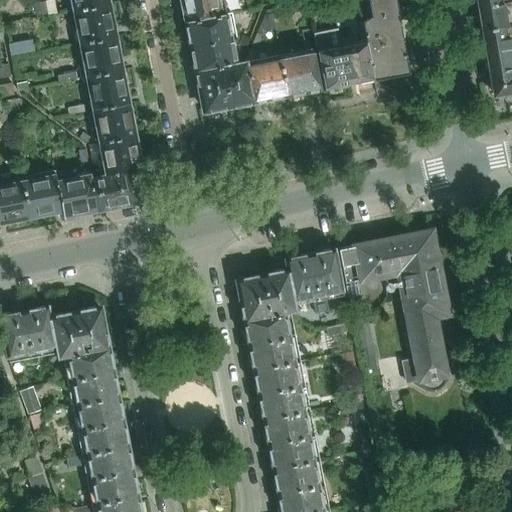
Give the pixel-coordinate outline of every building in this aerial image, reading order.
[(70,0),(72,10),(108,3),(107,0),(70,0)] [(182,0),(187,22),(221,15),(218,0),(182,0)] [(402,36),(396,0),(369,0),(372,16),(364,22),(367,42),(402,36)] [(511,0),(475,0),(491,90),(498,95),(511,91),(511,0)] [(44,1),(33,4),(36,18),(47,15),(44,1)] [(114,36),(108,3),(72,10),(79,43),(114,36)] [(325,90),(349,85),(341,47),(324,50),(323,43),(326,43),(320,10),(309,11),(325,90)] [(226,14),(221,15),(187,22),(197,71),(231,65),(237,63),(232,41),(236,41),(234,28),(229,29),(226,14)] [(311,48),(307,28),(301,29),(304,49),(311,48)] [(349,85),(374,81),(367,42),(350,46),(349,39),(350,38),(349,29),(338,31),(341,47),(349,85)] [(250,51),(255,53),(261,37),(256,35),(250,51)] [(121,69),(114,36),(79,43),(86,76),(121,69)] [(402,36),(367,42),(374,81),(409,74),(402,36)] [(30,41),(9,45),(11,56),(33,51),(30,41)] [(252,61),(255,53),(250,51),(245,62),(252,61)] [(312,54),(280,60),(287,95),(319,89),(312,54)] [(247,66),(249,75),(254,101),(287,95),(280,60),(247,66)] [(0,66),(0,78),(10,76),(8,65),(0,66)] [(233,78),(231,65),(197,71),(205,110),(254,101),(249,75),(233,78)] [(127,102),(121,69),(86,76),(93,109),(127,102)] [(75,73),(57,76),(58,82),(76,79),(75,73)] [(26,82),(16,84),(17,90),(27,88),(26,82)] [(1,87),(3,98),(14,95),(12,85),(1,87)] [(19,100),(6,102),(8,111),(21,108),(19,100)] [(134,134),(127,102),(93,109),(99,142),(134,134)] [(85,106),(67,109),(68,114),(86,111),(85,106)] [(82,132),(78,138),(85,143),(89,138),(82,132)] [(141,168),(134,134),(99,142),(106,175),(133,170),(141,168)] [(87,165),(84,150),(78,151),(81,166),(87,165)] [(96,209),(130,203),(131,203),(133,204),(134,204),(135,204),(137,204),(138,203),(139,202),(140,201),(141,200),(141,199),(141,197),(141,196),(140,195),(139,193),(138,193),(137,192),(133,170),(106,175),(107,181),(91,184),(96,209)] [(96,209),(91,184),(89,174),(56,181),(62,210),(63,216),(96,209)] [(29,217),(62,210),(56,181),(55,175),(22,181),(29,217)] [(0,222),(29,217),(22,181),(0,185),(0,222)] [(430,232),(338,250),(346,284),(397,274),(414,360),(403,362),(407,382),(417,380),(418,380),(418,381),(418,382),(418,383),(419,383),(419,384),(419,385),(420,385),(420,386),(421,386),(421,387),(422,387),(422,388),(423,388),(423,389),(424,389),(425,389),(425,390),(426,390),(427,390),(428,390),(428,391),(429,391),(430,391),(431,391),(432,391),(433,391),(434,391),(434,390),(435,390),(436,390),(437,390),(437,389),(438,389),(439,389),(439,388),(440,388),(440,387),(441,387),(441,386),(442,386),(442,385),(443,384),(443,383),(444,383),(444,382),(444,381),(444,380),(445,380),(445,379),(445,378),(445,377),(445,376),(445,375),(445,374),(433,317),(447,314),(430,232)] [(333,251),(283,261),(285,270),(291,302),(293,301),(305,298),(306,303),(313,302),(315,312),(326,310),(323,299),(320,299),(319,295),(342,291),(333,251)] [(265,274),(234,281),(238,300),(241,312),(291,302),(285,270),(265,274)] [(291,302),(241,312),(279,504),(321,497),(325,496),(322,483),(318,483),(311,446),(316,446),(313,432),(309,433),(302,397),(306,396),(303,383),(299,384),(292,347),(296,346),(293,333),(290,334),(286,313),(295,311),(293,301),(291,302)] [(48,307),(0,316),(0,321),(5,349),(8,355),(55,345),(55,342),(68,338),(105,331),(100,306),(49,316),(48,307)] [(368,323),(356,325),(364,370),(376,368),(368,323)] [(349,332),(347,324),(325,329),(327,337),(349,332)] [(68,338),(55,342),(55,345),(57,357),(67,355),(72,377),(67,378),(70,391),(74,390),(81,426),(77,428),(79,441),(84,440),(91,475),(86,477),(89,490),(94,489),(98,511),(139,511),(105,331),(68,338)] [(352,352),(337,354),(340,371),(355,369),(352,352)] [(32,387),(20,392),(28,415),(40,411),(32,387)] [(362,400),(338,405),(340,415),(364,410),(362,400)] [(38,415),(30,417),(34,429),(41,426),(38,415)] [(79,456),(66,458),(68,468),(81,466),(79,456)] [(35,457),(24,461),(30,478),(41,473),(35,457)] [(30,478),(27,478),(35,499),(49,494),(41,473),(30,478)] [(323,511),(321,497),(279,504),(281,511),(323,511)] [(55,511),(52,503),(34,509),(35,511),(55,511)]
